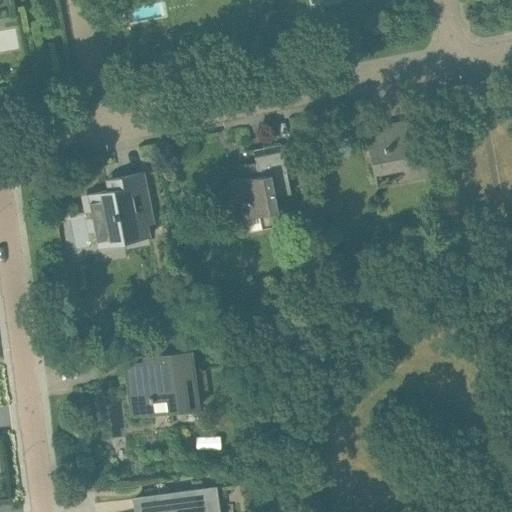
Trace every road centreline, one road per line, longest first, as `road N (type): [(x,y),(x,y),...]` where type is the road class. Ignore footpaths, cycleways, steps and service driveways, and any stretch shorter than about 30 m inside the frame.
road 1 (residential): [(105,132),(455,62)]
road 2 (residential): [(44,511),(0,190)]
road 3 (residential): [(105,132),(80,0)]
